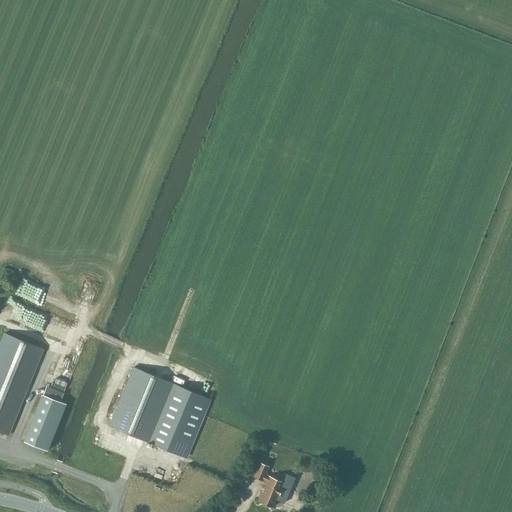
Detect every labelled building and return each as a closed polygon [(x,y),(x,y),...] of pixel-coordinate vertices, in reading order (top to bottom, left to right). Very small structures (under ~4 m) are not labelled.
[(4,333),(0,344),(0,431),(8,435),(43,349),(4,333)] [(212,400),(134,367),(110,426),(187,458),(212,400)] [(43,395),(24,442),(47,451),(66,404),(43,395)] [(257,445),(253,454),(260,458),(264,448),(257,445)] [(275,499),(277,500),(285,483),(269,476),(268,477),(265,475),(269,466),(260,462),(253,477),(263,481),(263,480),(267,481),(258,502),(272,508),(275,499)] [(244,469),(236,470),(237,477),(245,476),(244,469)]
